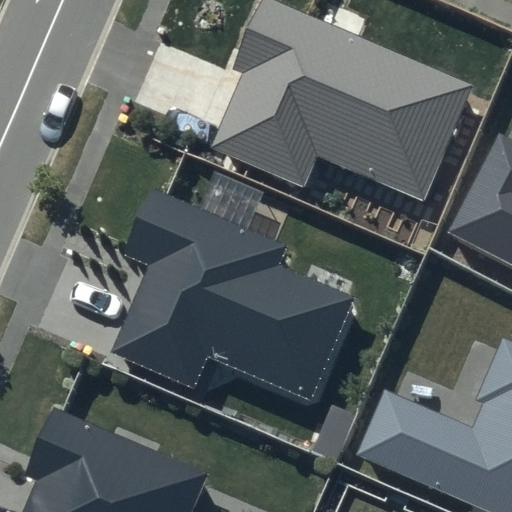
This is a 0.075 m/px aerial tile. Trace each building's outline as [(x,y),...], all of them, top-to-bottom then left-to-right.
[(477,86),(271,0),(263,0),(235,67),(243,71),(210,150),(309,192),(320,166),(424,210),(477,86)] [(511,140),(498,133),(447,232),(511,266),(511,140)] [(283,243),(149,188),(120,256),(147,267),(111,355),(197,390),(212,354),(315,397),(357,297),(275,263),(283,243)] [(511,511),(511,341),(502,337),(465,424),(384,389),(356,453),(492,511),(511,511)] [(190,511),(209,470),(54,404),(22,477),(36,483),(23,511),(190,511)]
